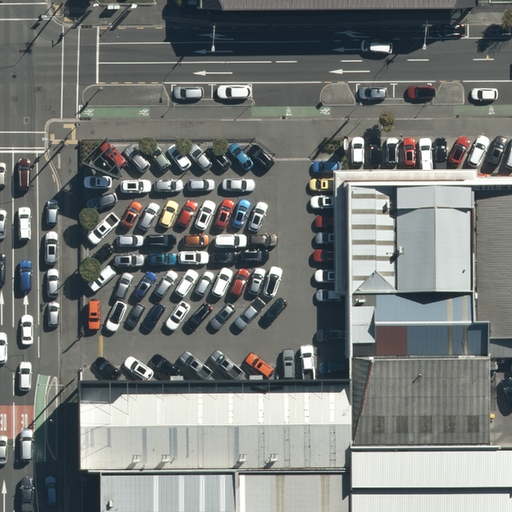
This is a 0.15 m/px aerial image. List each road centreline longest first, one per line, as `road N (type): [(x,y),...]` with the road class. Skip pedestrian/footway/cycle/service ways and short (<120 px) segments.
road 1 (secondary): [(511,59),(14,64)]
road 2 (secondary): [(14,511),(14,64)]
